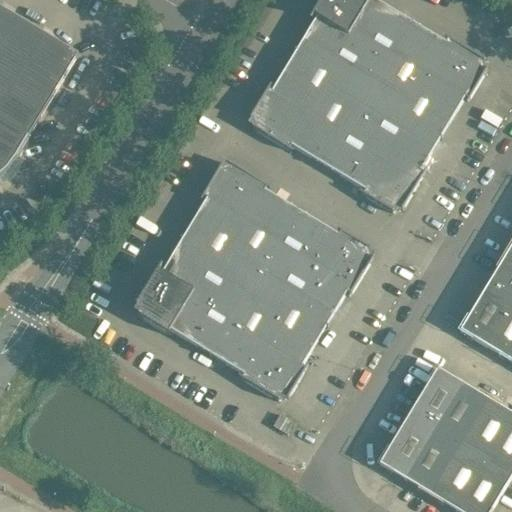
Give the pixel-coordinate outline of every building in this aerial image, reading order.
[(314,16),(317,18),(349,37),(371,0),(322,0),(313,16),(314,17),(314,16)] [(412,23),(374,0),(371,0),(349,37),(389,62),(413,22),(413,21),(412,23)] [(0,177),(1,177),(6,172),(8,169),(11,167),(13,164),(15,161),(16,159),(79,56),(0,8),(0,177)] [(297,51),(296,50),(295,51),(335,75),(369,95),(389,62),(349,37),(317,18),(297,51)] [(413,24),(414,22),(413,22),(389,62),(369,95),(402,116),(427,75),(446,44),(413,24)] [(469,102),(487,71),(486,71),(484,63),(485,62),(448,39),(447,40),(448,41),(446,44),(427,75),(465,98),(468,100),(468,101),(469,102)] [(296,52),(272,92),(311,115),(335,75),(295,51),(296,52)] [(325,167),(324,168),(324,169),(348,129),(369,95),(335,75),(311,115),(292,147),(325,167)] [(441,138),(465,98),(427,75),(402,116),(442,140),(443,139),(441,138)] [(290,150),(292,147),(311,115),(272,92),(269,90),(270,89),(269,89),(250,119),(251,120),(253,128),(253,129),(290,151),(291,150),(290,150)] [(440,140),(442,140),(402,116),(369,95),(348,129),(389,153),(421,172),(440,140)] [(326,168),(366,192),(389,153),(348,129),(324,169),(325,169),(326,168)] [(362,195),(393,214),(393,213),(401,211),(403,211),(425,174),(424,173),(424,174),(421,172),(389,153),(366,192),(364,195),(363,194),(362,195)] [(204,198),(207,200),(246,223),(265,191),(267,188),(268,189),(268,188),(231,165),(230,166),(222,168),(221,168),(203,198),(204,199),(204,198)] [(298,211),(265,191),(246,223),(221,263),(255,284),(275,250),(299,210),(298,211)] [(183,239),(182,238),(181,239),(221,263),(246,223),(207,200),(183,239)] [(299,212),(300,210),(299,210),(275,250),(316,274),(339,236),(299,212)] [(351,297),(373,260),(372,259),(370,251),(371,250),(340,231),(340,232),(341,233),(339,236),(316,274),(347,294),(350,295),(350,296),(351,297)] [(182,241),(162,274),(194,293),(235,317),(255,284),(221,263),(181,239),(181,240),(182,241)] [(347,294),(316,274),(275,250),(255,284),(288,304),(328,328),(329,327),(327,326),(347,294)] [(511,260),(506,257),(490,284),(511,297),(511,260)] [(159,270),(136,308),(138,308),(140,316),(139,317),(169,336),(170,335),(169,334),(171,331),(194,293),(162,274),(160,272),(160,271),(159,270)] [(211,357),(212,356),(245,376),(264,344),(288,304),(255,284),(235,317),(211,357)] [(486,347),(511,304),(511,297),(490,284),(461,332),(486,347)] [(171,331),(211,355),(210,357),(211,357),(235,317),(194,293),(171,331)] [(326,328),(328,329),(328,328),(288,304),(264,344),(302,367),(326,328)] [(511,304),(486,347),(511,363),(511,362),(511,304)] [(264,344),(245,376),(243,379),(242,378),(242,379),(279,402),(280,401),(287,399),(289,400),(307,369),(306,368),(305,369),(302,367),(264,344)] [(438,370),(409,418),(435,433),(464,385),(438,370)] [(464,385),(435,433),(460,449),(489,401),(464,385)] [(511,414),(489,401),(460,449),(486,464),(511,420),(511,414)] [(293,423),(281,415),(274,427),(286,435),(293,423)] [(380,465),(406,481),(435,433),(409,418),(380,465)] [(511,420),(486,464),(511,480),(511,478),(511,420)] [(406,481),(431,496),(460,449),(435,433),(406,481)] [(431,496),(457,511),(486,464),(460,449),(431,496)] [(457,511),(456,511),(491,511),(511,480),(486,464),(457,511)]
